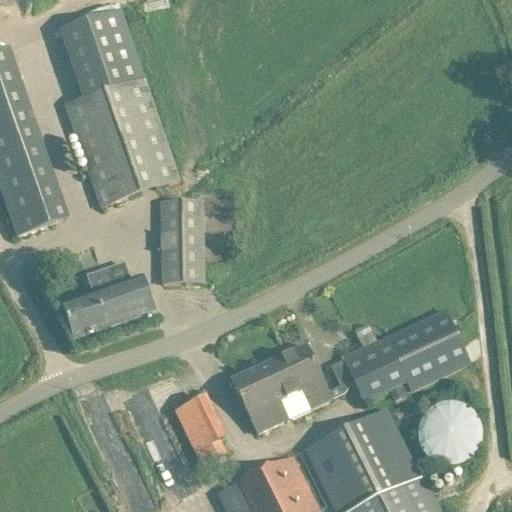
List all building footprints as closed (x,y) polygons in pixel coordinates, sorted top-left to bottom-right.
[(125,202),(176,184),(179,183),(143,81),(120,13),(65,33),(125,202)] [(56,226),(0,66),(0,189),(18,240),(56,226)] [(202,204),(161,205),(163,286),(204,286),(202,204)] [(143,280),(61,307),(74,344),(155,316),(143,280)] [(469,365),(445,314),(344,361),(355,385),(364,405),(409,384),(413,392),(469,365)] [(306,349),(268,366),(293,419),(331,401),(306,349)] [(268,366),(231,383),(258,437),(293,419),(268,366)] [(428,437),(433,447),(440,454),(450,459),(460,460),(470,458),(479,453),(486,445),(490,435),(490,424),(487,414),(481,406),(472,400),(463,397),(452,397),(443,401),(435,408),(429,417),(427,427),(428,437)] [(232,472),(204,407),(170,422),(197,487),(232,472)] [(386,413),(307,452),(336,511),(437,511),(420,478),(419,479),(386,413)] [(226,511),(319,511),(293,459),(218,496),(226,511)]
